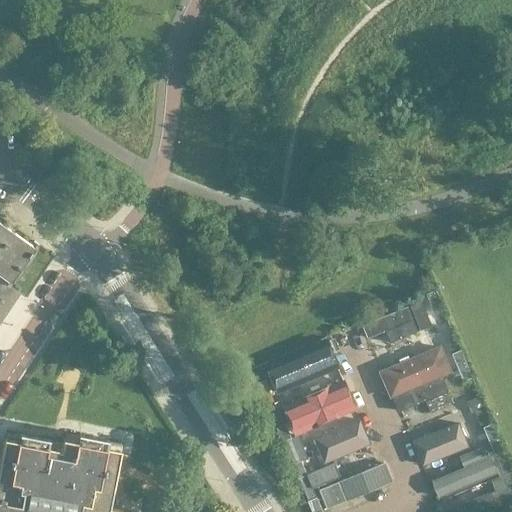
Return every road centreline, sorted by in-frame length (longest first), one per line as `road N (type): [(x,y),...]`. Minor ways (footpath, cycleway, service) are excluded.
road 1 (tertiary): [(265,511),(91,241)]
road 2 (residential): [(354,354),(413,499),(383,511)]
road 3 (residential): [(91,241),(0,377)]
